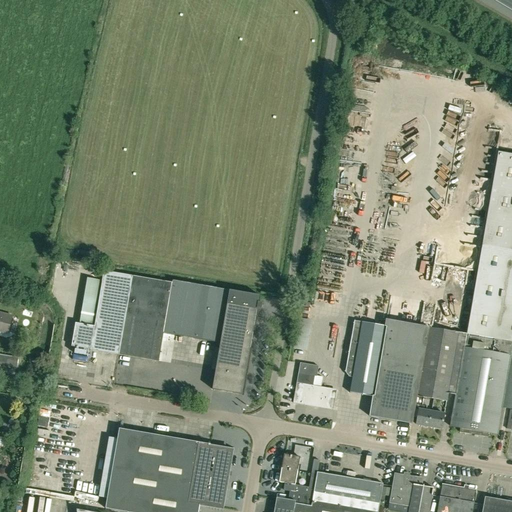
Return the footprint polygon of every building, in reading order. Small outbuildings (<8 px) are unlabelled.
[(511,153),(499,151),(467,333),(460,372),(456,395),(452,415),(450,427),(460,428),(460,432),(487,437),(488,433),(498,435),(503,408),(510,410),(507,426),(511,427),(511,426),(511,153)] [(76,323),(72,346),(91,350),(119,355),(133,276),(104,271),(95,326),(76,323)] [(133,276),(119,355),(159,362),(164,333),(172,283),(133,276)] [(172,283),(164,333),(221,343),(212,389),(242,395),(250,348),(251,342),(257,309),(261,310),(263,303),(258,302),(259,295),(172,281),(172,283)] [(13,316),(0,312),(0,331),(8,333),(13,316)] [(417,396),(428,327),(386,319),(385,326),(354,321),(345,372),(349,377),(353,378),(350,393),(373,397),(369,416),(412,424),(417,396)] [(460,372),(467,333),(428,327),(417,396),(446,401),(448,394),(456,395),(460,372)] [(0,354),(0,364),(9,366),(9,368),(16,370),(19,358),(0,354)] [(294,397),(293,403),(333,410),(336,393),(331,392),(332,389),(313,386),(315,375),(299,372),(297,382),(297,383),(294,397)] [(429,427),(432,412),(419,410),(416,425),(422,426),(424,427),(425,428),(427,428),(429,427)] [(442,429),(444,414),(432,412),(429,427),(442,429)] [(99,497),(108,499),(106,509),(125,511),(198,511),(200,505),(223,509),(228,478),(225,478),(227,468),(229,469),(233,450),(210,446),(210,444),(120,429),(118,439),(109,437),(99,497)] [(297,471),(300,457),(284,455),(282,468),(297,471)] [(314,460),(311,477),(317,477),(317,473),(320,461),(314,460)] [(294,492),(297,471),(282,468),(280,482),(285,483),(284,490),(294,492)] [(317,477),(313,499),(321,501),(320,508),(341,511),(378,511),(383,484),(317,473),(317,477)] [(423,478),(409,476),(409,474),(405,473),(404,475),(395,474),(390,503),(410,506),(408,511),(429,511),(433,488),(421,486),(423,478)] [(300,504),(299,505),(312,507),(313,499),(317,477),(311,477),(308,494),(301,493),(300,504)] [(472,511),(477,488),(476,488),(476,490),(468,489),(468,487),(465,486),(464,488),(442,484),(443,482),(442,482),(437,511),(472,511)] [(483,508),(482,511),(511,511),(511,502),(485,497),(483,508)] [(341,511),(320,508),(321,501),(313,499),(312,507),(299,505),(300,504),(295,504),(295,501),(277,498),(274,511),(341,511)]
